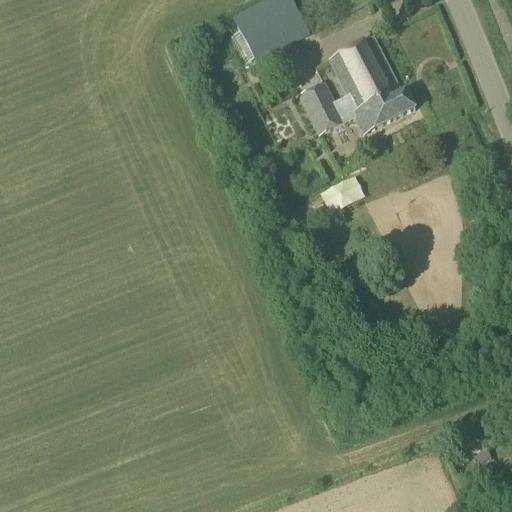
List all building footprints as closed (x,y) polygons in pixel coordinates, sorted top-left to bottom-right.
[(257,67),(310,38),(289,0),(272,0),(232,22),(257,67)] [(386,21),(375,28),(383,42),(395,35),(386,21)] [(401,97),(373,43),(329,65),(348,101),(334,108),(324,89),(299,102),(318,141),(354,122),(363,140),(415,113),(406,94),(401,97)] [(254,206),(248,191),(238,195),(244,211),(254,206)] [(468,454),(485,448),(480,435),(463,441),(468,454)]
